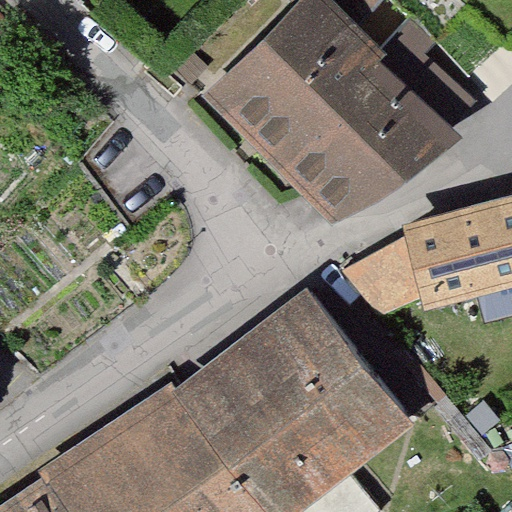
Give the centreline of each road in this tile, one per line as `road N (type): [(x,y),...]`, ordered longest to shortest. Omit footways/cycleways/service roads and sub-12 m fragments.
road 1 (residential): [(275,244),(26,0)]
road 2 (residential): [(0,447),(275,244)]
road 3 (residential): [(275,244),(361,234),(511,144)]
